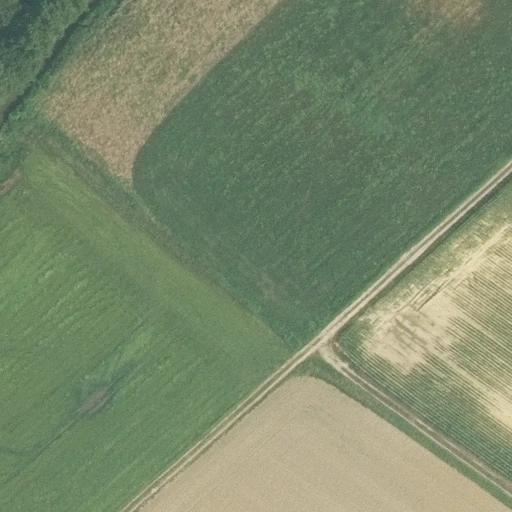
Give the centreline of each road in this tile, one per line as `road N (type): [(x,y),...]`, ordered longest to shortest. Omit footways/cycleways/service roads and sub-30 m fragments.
road 1 (track): [(129,511),(511,179)]
road 2 (track): [(315,346),(511,497)]
